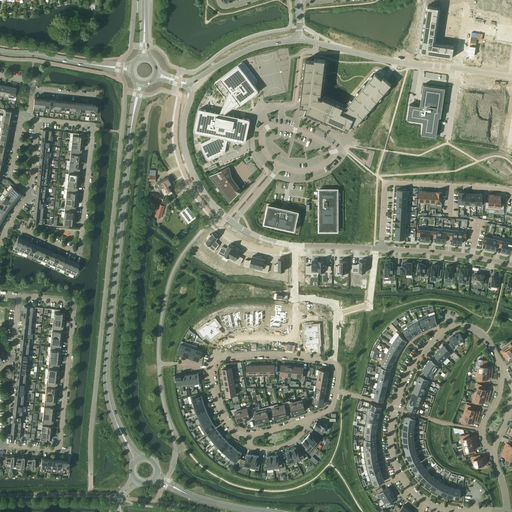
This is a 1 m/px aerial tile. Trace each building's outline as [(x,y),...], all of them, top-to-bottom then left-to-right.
[(428,6),(421,53),(452,58),(454,47),(433,44),(439,7),(428,6)] [(301,99),(300,106),(303,106),(303,109),(305,111),(303,116),(343,133),(345,129),(348,130),(348,129),(350,130),(354,126),(354,127),(391,84),(385,79),(376,72),(344,108),(343,108),(343,107),(323,98),(322,99),(321,98),(325,60),(314,59),(314,61),(306,60),(301,99)] [(215,83),(215,84),(215,85),(219,89),(222,94),(223,95),(224,95),(226,98),(226,99),(220,113),(224,114),(232,108),(233,108),(234,109),(235,109),(236,108),(259,91),(257,89),(254,85),(256,83),(257,82),(257,81),(257,80),(255,77),(251,73),(248,68),(244,63),(243,62),(242,62),(241,63),(239,64),(216,82),(215,82),(215,83)] [(479,84),(477,94),(482,95),(482,97),(486,98),(487,91),(483,90),(484,84),(479,83),(479,84)] [(487,91),(486,98),(490,99),(490,96),(496,97),(498,85),(492,84),(491,92),(487,91)] [(409,104),(407,119),(423,122),(421,134),(436,136),(439,117),(441,117),(445,88),(423,85),(421,100),(420,106),(409,104)] [(498,85),(496,97),(502,98),(501,100),(505,101),(506,94),(503,93),(504,86),(498,85)] [(15,92),(16,88),(10,87),(8,96),(16,98),(17,93),(15,92)] [(194,130),(194,131),(194,132),(195,132),(196,132),(200,133),(201,134),(207,135),(211,136),(211,137),(210,139),(205,142),(202,143),(201,143),(201,144),(200,144),(200,145),(200,146),(203,152),(206,158),(206,159),(207,160),(208,160),(209,160),(210,160),(222,154),(223,154),(224,153),(225,153),(225,152),(228,139),(229,139),(239,142),(243,142),(244,142),(245,142),(246,141),(250,122),(250,121),(250,120),(249,120),(249,119),(248,119),(247,119),(242,118),(224,114),(220,113),(206,110),(204,110),(201,109),(200,109),(199,109),(199,110),(198,110),(198,111),(197,113),(196,121),(194,130)] [(491,110),(490,117),(502,119),(503,115),(502,115),(503,112),(494,110),(491,110)] [(490,117),(489,124),(501,126),(502,119),(490,117)] [(489,124),(488,131),(500,133),(501,126),(489,124)] [(488,131),(487,138),(499,139),(500,136),(499,136),(500,133),(488,131)] [(78,136),(78,133),(72,133),(72,142),(82,143),(83,137),(78,136)] [(455,134),(454,140),(460,140),(460,141),(464,142),(464,141),(465,141),(466,135),(455,134)] [(487,138),(486,145),(498,146),(499,140),(499,139),(487,138)] [(81,152),(82,143),(72,142),(71,151),(81,152)] [(80,162),(81,152),(71,151),(70,161),(80,162)] [(79,171),(80,162),(70,161),(69,170),(79,171)] [(229,166),(209,176),(229,203),(242,190),(232,177),(228,168),(229,167),(229,166)] [(78,181),(79,171),(69,170),(68,179),(78,181)] [(155,185),(154,186),(155,188),(156,188),(158,187),(159,190),(161,189),(168,185),(171,183),(168,177),(164,179),(157,183),(155,185)] [(77,190),(78,181),(68,179),(67,189),(77,190)] [(168,185),(161,189),(164,195),(167,193),(168,195),(172,193),(171,191),(168,185)] [(16,190),(17,189),(14,186),(13,187),(12,187),(8,191),(16,197),(19,193),(16,190)] [(76,200),(77,190),(67,189),(66,198),(76,200)] [(319,194),(319,195),(319,199),(319,200),(321,200),(321,204),(319,204),(319,209),(319,214),(319,218),(319,219),(319,223),(319,224),(319,228),(319,231),(320,231),(322,231),(325,231),(327,231),(329,231),(330,231),(332,231),(334,231),(335,231),(337,231),(337,228),(338,228),(337,228),(337,223),(338,223),(337,223),(337,219),(338,219),(338,218),(337,218),(337,214),(338,214),(337,214),(337,209),(338,209),(337,209),(337,205),(338,205),(338,204),(337,204),(337,200),(338,200),(338,199),(337,199),(337,195),(338,195),(338,194),(337,194),(337,190),(337,189),(337,190),(335,190),(335,189),(334,189),(334,190),(332,190),(332,189),(332,190),(330,190),(330,189),(329,189),(329,190),(327,190),(327,189),(327,190),(325,190),(325,189),(325,190),(322,190),(322,189),(322,190),(320,190),(320,189),(320,190),(319,190),(319,194)] [(16,197),(8,191),(4,195),(12,202),(16,197)] [(485,202),(485,209),(488,209),(494,209),(495,195),(489,194),(489,202),(485,202)] [(9,206),(12,202),(4,195),(1,200),(9,206)] [(495,195),(494,209),(495,209),(501,210),(504,210),(504,203),(501,203),(501,196),(495,195)] [(75,209),(76,200),(66,198),(65,208),(75,209)] [(0,206),(6,210),(9,206),(1,200),(0,201),(0,206)] [(160,218),(164,206),(159,204),(155,216),(160,218)] [(264,222),(264,223),(265,223),(265,224),(265,223),(270,224),(269,225),(270,225),(270,224),(274,225),(274,226),(275,225),(279,226),(279,227),(279,226),(284,227),(284,228),(284,227),(288,228),(288,229),(289,229),(293,230),(294,230),(294,229),(295,229),(294,229),(295,227),(295,225),(296,225),(296,224),(295,224),(296,222),(296,220),(297,220),(296,220),(297,218),(297,217),(297,215),(298,215),(297,215),(298,213),(298,212),(297,212),(293,211),(292,210),(292,211),(288,210),(288,209),(288,210),(286,210),(286,209),(285,209),(281,208),(278,208),(279,207),(278,207),(278,208),(274,207),(274,206),(273,207),(269,206),(269,205),(269,206),(268,206),(268,208),(267,208),(268,209),(267,211),(267,210),(267,211),(267,213),(266,213),(267,213),(266,215),(266,216),(265,218),(265,220),(265,222),(264,222)] [(180,212),(189,223),(197,217),(188,206),(180,212)] [(74,218),(75,209),(65,208),(64,217),(74,218)] [(74,224),(74,218),(64,217),(63,226),(68,227),(69,224),(74,224)] [(418,228),(417,236),(420,236),(420,239),(425,240),(426,228),(418,228)] [(426,228),(425,240),(425,241),(429,241),(429,240),(430,240),(430,237),(433,238),(434,228),(434,229),(426,228)] [(434,228),(433,238),(436,238),(436,240),(436,241),(441,241),(442,229),(434,228)] [(442,229),(441,241),(446,242),(446,239),(449,239),(450,229),(442,229)] [(450,229),(449,239),(452,239),(452,243),(453,243),(457,244),(457,243),(458,230),(450,229)] [(458,230),(457,243),(462,243),(463,240),(466,241),(467,231),(458,230)] [(208,239),(204,243),(214,251),(219,244),(215,241),(218,237),(217,236),(218,235),(215,232),(214,234),(213,233),(211,235),(210,235),(207,238),(208,239)] [(484,236),(483,243),(486,244),(485,247),(490,248),(493,236),(492,238),(484,236)] [(493,236),(490,248),(491,248),(490,249),(494,250),(494,249),(495,249),(496,246),(499,247),(501,237),(493,236)] [(18,249),(23,239),(18,237),(14,247),(18,249)] [(501,237),(499,247),(502,247),(501,251),(506,252),(509,239),(501,237)] [(23,251),(27,241),(23,239),(18,249),(23,251)] [(28,253),(32,243),(27,241),(23,251),(28,253)] [(32,255),(37,245),(32,243),(28,253),(32,255)] [(221,247),(218,253),(229,259),(234,248),(234,246),(230,244),(230,246),(229,245),(226,250),(221,247)] [(37,257),(41,247),(37,245),(32,255),(37,257)] [(42,260),(46,249),(41,247),(37,257),(42,260)] [(235,248),(234,248),(229,259),(240,265),(243,258),(238,255),(240,251),(239,250),(240,249),(236,247),(235,248)] [(46,262),(51,251),(46,249),(42,260),(46,262)] [(51,264),(56,253),(51,251),(46,262),(51,264)] [(56,266),(60,255),(56,253),(51,264),(56,266)] [(60,268),(65,257),(60,255),(56,266),(60,268)] [(246,260),(244,266),(256,269),(259,256),(256,255),(255,257),(252,256),(251,261),(246,260)] [(259,256),(256,269),(255,270),(268,273),(269,265),(263,264),(265,259),(262,258),(262,257),(259,256)] [(65,270),(70,259),(65,257),(60,268),(65,270)] [(275,264),(274,270),(285,270),(285,259),(284,259),(284,258),(279,258),(279,259),(278,259),(278,264),(275,264)] [(70,272),(74,261),(70,259),(65,270),(70,272)] [(306,266),(306,273),(318,274),(319,261),(317,261),(317,259),(313,259),(313,261),(312,261),(312,266),(306,266)] [(352,264),(352,272),(366,272),(366,259),(362,259),(362,261),(359,261),(359,265),(352,264)] [(79,264),(74,261),(70,272),(75,274),(79,264)] [(325,261),(319,261),(318,274),(319,274),(319,271),(331,271),(331,266),(325,266),(325,261)] [(336,266),(336,274),(346,275),(346,267),(348,267),(348,263),(346,262),(346,261),(340,261),(339,266),(336,266)] [(384,270),(384,274),(385,274),(385,275),(389,275),(389,280),(395,280),(395,275),(395,270),(393,270),(393,269),(392,269),(392,267),(392,266),(392,262),(388,262),(388,263),(385,263),(385,270),(384,270)] [(397,267),(397,274),(406,274),(406,273),(411,274),(412,263),(410,263),(406,263),(406,264),(403,264),(402,267),(401,267),(397,267)] [(417,266),(417,269),(418,269),(417,274),(423,275),(423,276),(427,277),(427,274),(428,269),(425,269),(425,268),(425,266),(425,265),(423,264),(423,263),(419,263),(418,265),(418,266),(417,266)] [(441,273),(441,272),(438,272),(438,270),(438,269),(439,265),(435,265),(435,266),(432,265),(431,278),(436,278),(437,278),(437,279),(440,280),(441,273)] [(454,266),(450,265),(450,266),(447,266),(445,277),(451,279),(450,281),(454,282),(455,274),(452,273),(454,266)] [(467,268),(464,268),(463,269),(460,268),(460,276),(458,276),(458,279),(459,280),(459,281),(463,281),(463,284),(468,285),(469,277),(467,276),(467,275),(467,268)] [(473,275),(472,281),(474,282),(479,283),(480,283),(483,283),(487,283),(488,277),(484,277),(485,275),(480,274),(480,275),(475,274),(475,276),(473,275)] [(493,274),(492,282),(489,282),(488,288),(491,288),(491,287),(497,288),(500,276),(497,275),(497,274),(493,274)] [(275,305),(274,311),(275,311),(275,317),(286,318),(287,312),(281,312),(282,306),(275,305)] [(64,319),(64,313),(59,312),(60,309),(54,309),(53,318),(64,319)] [(237,314),(230,315),(233,329),(238,328),(237,320),(241,319),(239,312),(236,313),(237,314)] [(253,312),(253,314),(253,326),(258,326),(258,321),(262,321),(262,312),(259,312),(253,312)] [(247,314),(244,314),(244,321),(247,321),(247,326),(253,326),(253,314),(247,314)] [(225,317),(221,317),(222,325),(226,324),(227,330),(233,329),(230,315),(225,316),(225,317)] [(438,325),(435,315),(434,315),(435,315),(429,317),(433,327),(437,325),(438,325)] [(270,320),(270,328),(279,329),(280,324),(286,325),(286,318),(275,317),(271,317),(271,320),(270,320)] [(433,327),(429,317),(424,319),(428,328),(433,327)] [(63,329),(64,319),(53,318),(52,327),(63,329)] [(428,328),(424,319),(419,321),(418,321),(423,331),(428,328)] [(216,328),(219,326),(214,321),(207,326),(215,336),(219,333),(216,328)] [(412,321),(406,324),(408,327),(414,336),(418,333),(413,324),(412,321)] [(423,331),(418,321),(413,324),(418,333),(423,331)] [(406,324),(401,327),(403,330),(409,339),(414,336),(408,327),(406,324)] [(215,336),(207,326),(207,325),(198,331),(203,338),(206,335),(210,340),(215,336)] [(62,338),(63,329),(52,327),(51,337),(62,338)] [(463,340),(460,333),(456,335),(453,337),(450,338),(451,342),(449,344),(451,345),(449,347),(448,345),(448,346),(454,351),(459,346),(457,343),(463,340)] [(399,334),(395,339),(404,345),(407,341),(399,334)] [(61,348),(62,338),(51,337),(50,346),(61,348)] [(404,345),(395,339),(392,344),(401,349),(404,345)] [(183,354),(187,342),(182,341),(178,352),(183,354)] [(189,356),(193,344),(187,342),(183,354),(189,356)] [(194,358),(197,347),(198,346),(193,344),(189,356),(194,358)] [(401,349),(392,344),(389,349),(398,354),(401,349)] [(511,346),(510,344),(503,349),(501,351),(505,358),(506,357),(507,359),(511,355),(511,346)] [(454,351),(448,346),(447,346),(449,347),(447,349),(443,345),(439,350),(447,358),(448,358),(446,357),(450,353),(451,354),(454,351)] [(60,357),(61,348),(50,346),(49,356),(60,357)] [(203,349),(197,347),(194,358),(199,360),(203,349)] [(398,354),(389,349),(386,354),(395,358),(398,354)] [(447,358),(439,350),(434,354),(438,358),(436,360),(435,359),(441,365),(443,362),(447,358)] [(393,363),(395,358),(386,354),(384,359),(393,363)] [(59,366),(60,357),(49,356),(48,365),(59,366)] [(391,368),(393,363),(384,359),(382,364),(381,365),(391,368)] [(440,367),(441,365),(435,359),(436,360),(434,363),(430,360),(426,365),(436,372),(440,367)] [(485,360),(479,360),(478,366),(480,366),(479,372),(477,371),(492,373),(492,368),(491,368),(492,367),(485,366),(485,360)] [(58,376),(59,366),(48,365),(47,375),(58,376)] [(431,379),(436,372),(426,365),(423,370),(427,373),(425,375),(424,374),(424,375),(431,379)] [(298,367),(297,376),(302,377),(305,377),(306,373),(303,373),(303,367),(298,367)] [(491,378),(492,373),(477,371),(477,372),(479,372),(478,377),(476,377),(476,380),(483,381),(483,378),(490,379),(490,378),(491,378)] [(57,385),(58,376),(47,375),(46,384),(57,385)] [(183,384),(182,375),(173,376),(174,380),(176,380),(177,385),(183,384)] [(431,381),(419,377),(417,382),(429,386),(431,381)] [(429,386),(417,382),(415,387),(427,391),(429,386)] [(56,395),(57,385),(46,384),(45,394),(56,395)] [(484,386),(477,384),(476,387),(478,387),(476,393),(475,393),(489,397),(490,392),(489,392),(490,390),(483,388),(484,386)] [(427,391),(415,387),(413,392),(425,396),(427,391)] [(423,401),(425,396),(413,392),(411,397),(423,401)] [(488,402),(489,397),(475,393),(476,393),(475,399),(473,399),(472,402),(480,404),(480,401),(486,403),(487,401),(488,402)] [(55,404),(56,395),(45,394),(44,403),(55,404)] [(192,403),(194,403),(193,403),(203,400),(201,395),(191,398),(192,403)] [(302,398),(296,400),(299,413),(304,412),(304,410),(305,410),(303,404),(306,403),(305,396),(301,397),(302,398)] [(421,406),(423,401),(411,397),(410,402),(421,406)] [(299,413),(296,400),(290,402),(290,400),(287,401),(289,408),(291,407),(293,413),(294,413),(294,414),(299,413)] [(289,408),(287,401),(284,402),(284,403),(278,405),(282,418),(287,416),(286,415),(287,415),(286,408),(289,408)] [(418,414),(421,406),(410,402),(408,407),(413,410),(413,412),(418,414)] [(54,414),(55,404),(44,403),(43,413),(54,414)] [(369,403),(368,408),(380,412),(382,407),(369,403)] [(278,405),(278,404),(269,406),(271,412),(273,412),(275,418),(276,418),(277,419),(282,418),(278,405)] [(472,409),(473,406),(466,404),(466,407),(467,408),(466,413),(464,413),(478,417),(480,412),(479,412),(479,411),(472,409)] [(206,409),(204,405),(195,408),(194,408),(196,414),(197,413),(206,409)] [(251,411),(250,408),(249,405),(246,405),(247,407),(241,408),(244,421),(249,420),(249,418),(250,418),(248,412),(251,411)] [(271,412),(269,406),(260,408),(260,411),(261,411),(264,422),(269,421),(268,420),(269,420),(268,413),(271,412)] [(241,408),(241,407),(230,410),(234,415),(236,415),(238,421),(239,421),(239,422),(244,421),(241,408)] [(261,411),(260,411),(256,412),(254,407),(250,408),(251,411),(253,417),(256,416),(257,423),(258,423),(259,424),(264,422),(261,411)] [(380,412),(368,408),(368,409),(366,414),(379,417),(380,412)] [(208,414),(206,409),(197,413),(199,418),(208,414)] [(53,423),(54,414),(43,413),(42,422),(53,423)] [(477,422),(478,417),(464,413),(466,414),(464,419),(462,419),(461,422),(468,424),(469,421),(476,423),(476,421),(477,422)] [(201,424),(210,418),(208,414),(199,418),(198,419),(200,424),(201,424)] [(379,417),(366,414),(367,415),(366,420),(378,422),(379,417)] [(415,419),(416,417),(412,416),(411,418),(406,417),(404,423),(414,425),(415,419)] [(202,429),(213,423),(210,418),(201,424),(200,424),(199,424),(202,429)] [(320,430),(325,433),(329,424),(324,422),(322,424),(317,421),(316,422),(315,422),(313,426),(314,426),(314,427),(314,428),(314,429),(319,431),(320,430)] [(52,433),(53,423),(42,422),(41,431),(52,433)] [(216,427),(213,423),(202,429),(205,434),(216,427)] [(211,440),(220,433),(217,428),(207,435),(211,440)] [(51,439),(52,433),(41,431),(40,441),(46,441),(46,438),(51,439)] [(216,443),(223,437),(220,433),(211,440),(215,444),(216,443)] [(310,434),(306,438),(316,447),(322,441),(317,436),(315,438),(310,434)] [(467,434),(460,436),(461,439),(463,439),(464,445),(462,445),(463,445),(477,442),(476,437),(475,437),(475,436),(468,437),(467,434)] [(219,447),(226,440),(223,437),(216,443),(219,447)] [(310,454),(316,447),(306,438),(305,439),(304,438),(301,441),(302,442),(307,447),(305,449),(310,454)] [(222,452),(230,444),(226,440),(219,447),(218,448),(222,452)] [(478,447),(477,442),(463,445),(464,445),(466,450),(464,451),(465,454),(471,452),(471,450),(477,448),(477,447),(478,447)] [(226,456),(234,447),(230,444),(222,452),(226,456)] [(291,449),(290,450),(297,462),(305,458),(302,452),(299,453),(296,447),(295,448),(294,446),(291,448),(291,449)] [(416,452),(415,446),(405,449),(407,455),(416,452)] [(231,459),(238,450),(234,447),(226,456),(231,459)] [(288,466),(297,462),(290,450),(289,449),(285,451),(286,452),(285,452),(288,458),(285,460),(288,466)] [(511,452),(504,449),(502,454),(503,454),(502,456),(509,458),(507,464),(510,465),(511,462),(511,452)] [(242,453),(238,450),(231,459),(235,462),(242,453)] [(250,468),(253,455),(252,455),(252,453),(248,452),(248,454),(247,453),(246,460),(241,459),(239,466),(250,468)] [(409,461),(418,457),(416,452),(407,455),(409,461)] [(274,469),(272,455),(271,456),(271,454),(267,455),(267,456),(266,456),(267,463),(264,463),(265,470),(274,469)] [(273,455),(272,455),(274,469),(283,468),(282,461),(279,462),(278,455),(277,455),(277,454),(273,454),(273,455)] [(13,467),(14,457),(14,456),(13,456),(13,455),(12,455),(11,455),(11,456),(10,456),(10,457),(3,456),(2,466),(13,467)] [(259,456),(253,455),(250,468),(259,470),(260,463),(257,463),(259,456)] [(488,466),(487,458),(486,458),(485,457),(479,458),(478,455),(471,457),(472,460),(474,459),(475,466),(480,465),(481,468),(488,466)] [(23,468),(24,458),(24,457),(23,456),(22,456),(21,457),(21,458),(14,457),(13,467),(23,468)] [(314,456),(311,459),(316,464),(319,461),(314,456)] [(23,468),(34,469),(35,459),(35,458),(34,458),(34,457),(33,457),(32,457),(32,458),(31,458),(31,459),(24,458),(23,468)] [(420,462),(418,457),(409,461),(412,466),(420,462)] [(45,470),(46,459),(41,458),(41,462),(38,461),(37,469),(42,469),(45,470)] [(378,461),(365,463),(365,464),(367,469),(379,466),(378,461)] [(417,474),(424,468),(421,463),(413,468),(417,474)] [(368,475),(381,471),(379,466),(367,469),(368,475)] [(421,478),(428,472),(424,468),(417,474),(421,478)] [(371,481),(382,476),(381,471),(368,475),(371,481)] [(425,483),(432,476),(428,472),(421,478),(425,483)] [(384,481),(382,476),(371,481),(373,486),(385,481),(384,481)] [(430,487),(436,479),(432,476),(425,483),(430,487)] [(435,491),(440,482),(436,479),(430,487),(435,491)] [(441,494),(445,485),(440,482),(435,491),(441,494)] [(447,496),(450,487),(445,485),(441,494),(447,496)] [(382,486),(376,490),(381,499),(392,492),(392,491),(389,487),(388,487),(384,490),(382,487),(382,486)] [(453,498),(455,488),(450,487),(447,496),(453,498)] [(461,490),(455,488),(453,498),(459,499),(459,497),(460,493),(462,494),(463,490),(462,490),(461,490)] [(392,492),(381,499),(387,507),(386,507),(387,507),(394,503),(394,502),(392,499),(395,497),(394,497),(395,496),(392,492)]
